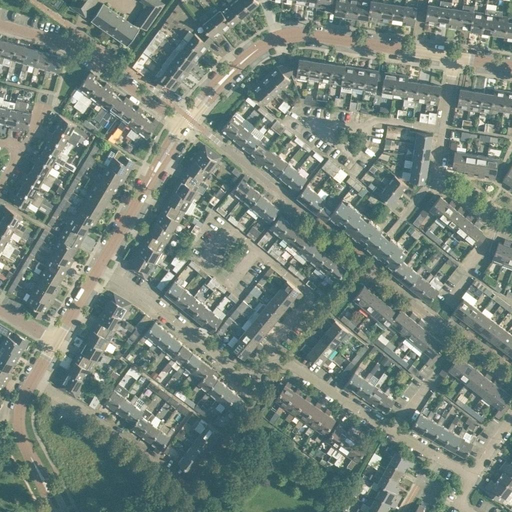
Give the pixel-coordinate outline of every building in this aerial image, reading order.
[(72,0),(69,4),(86,16),(97,0),(72,0)] [(164,3),(158,0),(139,0),(147,5),(135,22),(146,29),(164,3)] [(241,0),(232,0),(229,3),(241,17),(250,10),(241,0)] [(241,0),(250,10),(259,3),(256,0),(241,0)] [(336,0),(335,8),(334,14),(346,15),(348,0),(336,0)] [(348,0),(346,15),(357,17),(359,0),(348,0)] [(369,0),(359,0),(357,17),(368,19),(371,0),(369,0)] [(371,0),(368,19),(380,21),(382,2),(371,0)] [(382,2),(380,21),(391,22),(394,4),(382,2)] [(139,29),(103,3),(91,20),(128,45),(139,29)] [(229,3),(220,10),(232,24),(241,17),(229,3)] [(391,22),(402,24),(405,6),(394,4),(391,22)] [(425,23),(436,25),(439,6),(428,4),(425,23)] [(459,28),(470,30),(473,11),(474,6),(463,4),(462,9),(459,28)] [(417,7),(405,6),(402,24),(414,26),(417,7)] [(439,6),(436,25),(448,26),(451,8),(439,6)] [(497,9),(486,7),(485,13),(482,32),(493,33),(496,15),(497,9)] [(448,26),(459,28),(462,9),(451,8),(448,26)] [(220,10),(211,17),(223,32),(232,24),(220,10)] [(470,30),(482,32),(485,13),(473,11),(470,30)] [(508,17),(496,15),(493,33),(504,35),(505,35),(507,21),(508,17)] [(214,39),(223,32),(211,17),(202,25),(206,29),(213,39),(214,39)] [(504,35),(503,40),(511,41),(511,22),(507,21),(505,35),(504,35)] [(159,29),(157,33),(164,38),(166,34),(159,29)] [(209,44),(213,39),(206,29),(199,36),(194,33),(187,41),(187,42),(202,54),(209,44)] [(161,41),(164,38),(157,33),(154,36),(161,41)] [(183,38),(176,47),(195,63),(202,54),(187,42),(187,41),(183,38)] [(0,71),(0,72),(1,69),(4,57),(12,59),(17,44),(5,40),(0,56),(0,55),(0,71)] [(8,70),(13,72),(16,60),(23,62),(24,62),(28,47),(17,44),(12,59),(8,70)] [(19,75),(24,76),(28,64),(35,66),(40,50),(28,47),(24,62),(23,62),(19,75)] [(176,47),(169,56),(188,72),(195,63),(176,47)] [(153,53),(146,48),(143,51),(149,56),(150,56),(153,53)] [(35,66),(33,73),(37,74),(39,67),(46,69),(47,69),(51,54),(40,50),(35,66)] [(143,51),(133,66),(139,70),(144,74),(147,69),(142,66),(149,56),(143,51)] [(51,54),(47,69),(46,69),(44,76),(49,77),(51,70),(59,72),(63,57),(51,54)] [(166,69),(181,80),(188,72),(169,56),(162,65),(166,69)] [(288,63),(291,75),(292,75),(293,78),(296,77),(308,79),(311,60),(299,58),(299,60),(288,63)] [(322,62),(311,60),(308,79),(319,80),(322,62)] [(319,80),(330,82),(333,64),(322,62),(319,80)] [(277,66),(269,74),(281,87),(290,80),(287,77),(291,75),(288,63),(278,67),(277,66)] [(330,82),(341,84),(344,66),(333,64),(330,82)] [(344,66),(341,84),(353,86),(356,67),(344,66)] [(356,67),(353,86),(364,87),(367,69),(356,67)] [(174,90),(181,80),(166,69),(159,78),(155,75),(151,80),(160,88),(164,83),(174,90)] [(371,93),(375,94),(375,89),(376,89),(377,84),(378,72),(379,71),(367,69),(364,87),(370,88),(370,91),(371,93)] [(75,103),(80,107),(98,82),(92,78),(95,74),(91,71),(79,87),(84,91),(78,99),(75,103)] [(382,90),(393,92),(396,74),(395,74),(396,72),(395,71),(391,71),(390,72),(390,73),(385,72),(384,73),(378,72),(377,84),(376,89),(375,89),(375,94),(375,95),(377,95),(378,90),(382,90)] [(269,74),(260,81),(273,95),(281,87),(269,74)] [(396,74),(393,92),(404,94),(405,94),(407,80),(408,76),(396,74)] [(404,94),(403,99),(415,101),(418,82),(407,80),(405,94),(404,94)] [(264,103),(272,97),(273,95),(260,81),(251,90),(264,103)] [(79,107),(84,111),(93,98),(98,102),(110,85),(106,82),(104,86),(98,82),(80,107),(79,107)] [(415,101),(427,102),(429,84),(418,82),(415,101)] [(441,86),(429,84),(427,102),(438,104),(441,86)] [(103,106),(98,113),(102,117),(118,96),(112,92),(114,88),(110,85),(98,102),(103,106)] [(457,107),(467,109),(469,109),(471,90),(460,88),(457,107)] [(492,108),(493,108),(503,109),(506,91),(494,89),(493,94),(494,94),(492,108)] [(483,92),(471,90),(469,109),(480,111),(483,92)] [(511,91),(506,91),(503,109),(511,110),(511,91)] [(493,94),(483,92),(480,111),(492,113),(493,108),(492,108),(494,94),(493,94)] [(306,94),(305,103),(315,105),(316,100),(311,99),(312,95),(306,94)] [(118,96),(102,117),(107,120),(112,112),(118,116),(130,99),(126,97),(123,100),(118,96)] [(256,103),(248,96),(246,100),(253,106),(256,103)] [(16,99),(14,109),(8,107),(4,123),(12,125),(11,129),(15,130),(21,101),(16,99)] [(117,127),(122,131),(128,124),(127,123),(137,110),(136,110),(131,106),(134,102),(130,99),(118,116),(123,120),(117,127)] [(290,106),(284,100),(281,104),(287,109),(290,106)] [(27,102),(21,101),(15,130),(20,131),(21,127),(28,128),(32,113),(25,111),(27,102)] [(366,102),(362,101),(360,112),(369,113),(370,109),(368,108),(366,106),(366,102)] [(278,107),(285,112),(287,109),(281,104),(278,107)] [(125,137),(129,139),(130,137),(131,138),(147,117),(141,113),(143,109),(139,106),(136,110),(137,110),(127,123),(128,124),(132,127),(127,135),(125,137)] [(257,109),(264,115),(267,112),(260,106),(257,109)] [(241,124),(244,120),(245,119),(236,111),(222,129),(231,137),(242,124),(241,124)] [(275,118),(267,112),(264,115),(272,121),(275,118)] [(60,121),(56,127),(82,142),(85,137),(73,130),(76,125),(59,114),(56,119),(60,121)] [(99,121),(98,122),(103,126),(107,120),(102,117),(99,121)] [(152,121),(147,117),(131,138),(136,141),(142,133),(147,137),(159,121),(155,118),(152,121)] [(96,126),(85,119),(82,123),(93,130),(96,126)] [(271,126),(280,134),(283,130),(286,127),(277,119),(271,126)] [(242,124),(231,137),(240,144),(254,128),(244,120),(241,124),(242,124)] [(79,147),(82,142),(56,127),(53,133),(49,131),(46,135),(64,146),(67,140),(79,147)] [(254,128),(240,144),(250,152),(260,139),(264,134),(255,127),(254,128)] [(293,133),(286,127),(283,130),(290,136),(293,133)] [(408,135),(416,136),(414,144),(431,146),(432,134),(409,130),(408,135)] [(48,142),(44,148),(66,161),(66,160),(69,156),(61,151),(64,146),(46,135),(44,140),(48,142)] [(294,140),(302,146),(304,142),(297,136),(294,140)] [(256,163),(269,147),(260,139),(250,152),(255,156),(252,160),(256,163)] [(453,158),(452,167),(463,169),(466,152),(456,151),(458,142),(451,141),(449,158),(453,158)] [(312,148),(304,142),(302,146),(309,152),(312,148)] [(403,142),(402,146),(406,146),(406,147),(414,148),(413,156),(429,158),(431,146),(414,144),(403,142)] [(95,145),(89,154),(93,156),(98,147),(95,145)] [(195,160),(211,171),(221,157),(206,145),(199,154),(198,153),(194,159),(194,160),(195,160)] [(260,166),(263,162),(269,167),(279,155),(269,147),(256,163),(260,166)] [(64,165),(67,167),(70,163),(66,161),(44,148),(40,154),(37,152),(34,156),(51,167),(55,161),(63,166),(64,165)] [(118,149),(108,165),(125,176),(135,161),(124,154),(125,153),(118,149)] [(315,151),(313,155),(321,161),(323,158),(315,151)] [(474,171),(476,154),(466,152),(463,169),(468,170),(467,175),(473,176),(474,171)] [(92,156),(93,156),(89,154),(84,163),(88,165),(91,166),(95,160),(92,156)] [(476,154),(474,171),(478,172),(478,176),(484,177),(485,173),(484,172),(487,156),(476,154)] [(288,162),(279,155),(269,167),(278,175),(288,162)] [(411,168),(427,170),(429,158),(413,156),(405,155),(405,159),(412,160),(411,167),(411,168)] [(59,185),(61,181),(56,178),(56,177),(48,172),(51,167),(34,156),(32,160),(35,162),(32,168),(54,182),(59,185)] [(487,156),(484,172),(485,173),(489,173),(488,178),(495,179),(498,157),(487,156)] [(321,167),(331,175),(338,166),(328,158),(321,167)] [(200,186),(200,185),(211,171),(195,160),(194,160),(187,170),(184,175),(192,180),(200,186)] [(288,162),(278,175),(287,183),(298,170),(288,162)] [(84,163),(79,171),(82,174),(83,172),(88,165),(84,163)] [(511,164),(503,179),(511,184),(511,164)] [(108,165),(103,174),(120,185),(125,176),(108,165)] [(341,168),(338,166),(331,175),(333,177),(341,168)] [(409,180),(425,183),(427,170),(411,168),(411,167),(403,166),(402,171),(410,172),(409,180)] [(241,172),(235,167),(232,171),(238,176),(241,172)] [(42,182),(51,187),(54,182),(32,168),(28,175),(24,172),(22,177),(39,187),(42,182)] [(307,178),(298,170),(287,183),(293,187),(290,190),(294,194),(307,178)] [(342,179),(346,174),(342,170),(338,175),(342,179)] [(82,174),(79,171),(74,180),(77,182),(81,176),(82,174)] [(113,192),(115,193),(120,185),(103,174),(98,183),(113,192)] [(173,190),(174,191),(191,201),(200,186),(192,180),(184,175),(181,180),(178,184),(177,184),(173,190)] [(231,190),(241,198),(251,186),(246,182),(249,178),(244,175),(231,190)] [(387,185),(399,195),(407,185),(395,175),(390,181),(384,176),(381,180),(387,185)] [(23,183),(19,189),(41,202),(47,206),(51,208),(52,205),(49,203),(50,202),(44,198),(44,197),(36,192),(39,187),(22,177),(19,181),(23,183)] [(363,187),(353,178),(349,183),(359,192),(363,187)] [(74,180),(69,187),(68,189),(72,191),(73,190),(77,182),(74,180)] [(113,192),(98,183),(96,182),(91,190),(108,201),(113,192)] [(399,195),(387,185),(382,191),(371,182),(368,185),(373,190),(395,207),(398,203),(395,200),(399,195)] [(307,184),(297,197),(306,205),(316,192),(307,184)] [(261,194),(251,186),(241,198),(250,206),(261,194)] [(220,188),(214,195),(220,198),(225,192),(220,188)] [(38,207),(41,202),(19,189),(16,195),(12,193),(9,198),(27,208),(30,202),(38,207)] [(72,191),(68,189),(63,198),(67,200),(71,193),(72,191)] [(108,201),(91,190),(85,199),(102,209),(108,201)] [(165,206),(182,216),(191,201),(174,191),(165,206)] [(316,192),(306,205),(316,212),(326,200),(316,192)] [(367,199),(374,204),(378,199),(371,193),(367,199)] [(250,206),(260,214),(270,201),(261,194),(250,206)] [(214,205),(220,198),(214,195),(209,201),(214,205)] [(430,210),(438,216),(449,203),(440,196),(434,203),(431,200),(420,212),(425,217),(430,210)] [(336,208),(329,216),(336,221),(338,219),(345,225),(343,227),(357,239),(359,237),(366,243),(365,245),(374,252),(378,256),(380,254),(388,260),(386,262),(393,268),(401,258),(402,258),(406,253),(402,249),(403,247),(390,236),(389,238),(387,237),(380,231),(382,229),(343,197),(335,207),(336,208)] [(58,207),(61,209),(62,207),(67,200),(63,198),(58,207)] [(102,209),(85,199),(80,208),(97,218),(102,209)] [(434,220),(443,227),(446,223),(457,210),(454,207),(457,203),(452,199),(449,203),(438,216),(434,220)] [(326,200),(316,212),(325,220),(329,216),(336,208),(335,207),(326,200)] [(280,209),(270,201),(260,214),(269,222),(280,209)] [(2,218),(29,234),(32,229),(19,222),(22,216),(5,205),(2,210),(6,212),(2,218)] [(381,210),(388,216),(392,210),(385,205),(381,210)] [(155,221),(156,222),(173,232),(182,216),(165,206),(162,211),(160,215),(159,215),(155,221)] [(219,206),(216,209),(224,215),(227,212),(219,206)] [(457,210),(446,223),(454,230),(465,216),(462,214),(465,210),(460,206),(457,210)] [(53,215),(56,217),(60,211),(61,209),(58,207),(53,215)] [(75,217),(89,226),(92,227),(97,218),(80,208),(75,217)] [(454,230),(463,237),(474,223),(470,221),(473,217),(468,213),(465,216),(454,230)] [(73,215),(67,224),(84,234),(89,226),(75,217),(73,215)] [(228,218),(235,225),(238,221),(230,215),(228,218)] [(270,227),(279,235),(289,223),(280,215),(270,227)] [(191,221),(195,224),(201,227),(203,223),(194,217),(191,221)] [(416,217),(413,222),(418,226),(421,221),(416,217)] [(27,237),(32,240),(33,237),(29,234),(2,218),(0,221),(0,231),(10,237),(13,232),(21,237),(26,239),(27,237)] [(245,227),(238,221),(235,225),(242,231),(245,227)] [(147,237),(156,242),(164,247),(173,232),(156,222),(150,232),(147,237)] [(299,230),(289,223),(279,235),(289,243),(299,230)] [(483,231),(474,223),(463,237),(472,244),(473,242),(478,246),(486,236),(481,232),(483,231)] [(84,234),(67,224),(61,235),(77,245),(80,239),(81,239),(84,234)] [(196,234),(201,227),(195,224),(191,231),(196,234)] [(246,234),(254,240),(261,232),(253,225),(246,234)] [(411,234),(417,239),(421,234),(415,229),(411,234)] [(299,230),(289,243),(298,250),(308,238),(299,230)] [(427,234),(433,239),(436,235),(430,230),(427,234)] [(0,245),(15,254),(16,255),(19,250),(15,248),(15,247),(7,243),(10,237),(0,231),(0,245)] [(257,243),(261,246),(269,237),(265,234),(257,243)] [(77,245),(61,235),(54,247),(56,248),(57,248),(71,257),(74,252),(73,251),(77,245)] [(442,240),(436,235),(433,239),(439,244),(442,240)] [(137,252),(138,253),(155,263),(164,247),(156,242),(147,237),(144,242),(142,247),(141,246),(137,252)] [(39,238),(34,247),(37,249),(38,247),(43,240),(39,238)] [(298,250),(307,258),(317,246),(308,238),(298,250)] [(503,261),(504,261),(509,245),(511,241),(505,239),(503,243),(498,242),(498,243),(492,241),(488,253),(493,255),(491,261),(502,265),(503,261)] [(444,247),(450,252),(453,249),(447,244),(444,247)] [(13,260),(16,255),(15,254),(0,245),(0,254),(1,253),(13,260)] [(511,246),(509,245),(504,261),(503,261),(502,265),(511,268),(511,246)] [(307,258),(317,266),(327,253),(317,246),(307,258)] [(34,247),(29,255),(32,257),(36,250),(37,249),(34,247)] [(57,248),(56,248),(51,257),(68,267),(73,258),(71,257),(57,248)] [(269,252),(276,258),(279,255),(272,249),(269,252)] [(459,254),(453,249),(450,252),(456,257),(459,254)] [(146,279),(155,263),(138,253),(132,263),(129,269),(146,279)] [(336,261),(327,253),(317,266),(326,273),(336,261)] [(393,268),(390,271),(400,279),(411,266),(415,260),(418,255),(415,253),(407,263),(402,258),(401,258),(393,268)] [(27,266),(32,257),(29,255),(24,264),(27,266)] [(286,261),(279,255),(276,258),(284,264),(286,261)] [(46,265),(39,261),(63,276),(68,267),(51,257),(46,265)] [(168,271),(174,274),(176,272),(186,260),(182,258),(181,257),(172,269),(171,267),(168,271)] [(449,257),(446,261),(452,266),(455,262),(449,257)] [(195,269),(198,271),(201,268),(191,260),(188,263),(190,265),(188,268),(192,272),(195,269)] [(41,270),(39,273),(41,274),(41,275),(43,276),(58,284),(63,276),(39,261),(36,266),(41,270)] [(346,269),(336,261),(326,273),(336,281),(346,269)] [(24,264),(18,273),(22,275),(27,266),(24,264)] [(287,267),(295,273),(297,270),(290,264),(287,267)] [(411,266),(400,279),(410,287),(420,274),(425,268),(421,265),(416,271),(411,266)] [(270,266),(263,275),(267,278),(274,269),(270,266)] [(208,274),(201,268),(198,271),(205,278),(208,274)] [(305,276),(297,270),(295,273),(302,280),(305,276)] [(9,278),(5,276),(0,272),(0,277),(7,281),(9,278)] [(420,274),(410,287),(418,294),(429,282),(434,276),(433,275),(430,272),(425,278),(420,274)] [(18,282),(22,275),(18,273),(13,282),(16,284),(18,282)] [(262,284),(267,278),(263,275),(258,281),(262,284)] [(55,294),(60,286),(58,284),(43,276),(38,285),(55,294)] [(429,282),(418,294),(428,302),(443,284),(434,276),(429,282)] [(209,281),(217,287),(219,283),(212,277),(209,281)] [(162,278),(156,285),(161,290),(167,283),(162,278)] [(473,282),(484,291),(487,287),(475,278),(473,282)] [(487,282),(493,286),(496,283),(489,278),(487,282)] [(316,285),(309,279),(306,283),(313,289),(316,285)] [(165,292),(174,300),(184,288),(175,280),(165,292)] [(287,280),(280,288),(293,299),(296,296),(299,299),(304,294),(287,280)] [(15,285),(16,284),(13,282),(8,291),(11,293),(15,285)] [(227,289),(219,283),(217,287),(224,293),(227,289)] [(502,288),(496,283),(493,286),(500,291),(502,288)] [(362,305),(372,292),(373,292),(376,288),(371,284),(368,288),(364,285),(353,298),(362,305)] [(33,293),(50,303),(55,294),(38,285),(33,293)] [(255,286),(249,292),(253,295),(258,289),(255,286)] [(326,293),(318,287),(315,290),(323,297),(326,293)] [(493,292),(487,287),(484,291),(490,295),(493,292)] [(174,300),(184,308),(194,296),(184,288),(174,300)] [(293,299),(280,288),(273,297),(286,307),(289,304),(292,307),(297,302),(293,299)] [(207,298),(198,291),(194,296),(184,308),(193,316),(203,303),(207,298)] [(373,292),(372,292),(362,305),(370,312),(381,299),(384,295),(379,291),(376,295),(373,292)] [(50,303),(33,293),(30,292),(25,301),(33,306),(29,312),(41,318),(50,303)] [(231,292),(228,296),(236,302),(239,299),(231,292)] [(248,301),(253,295),(249,292),(244,298),(248,301)] [(114,293),(105,309),(122,319),(131,303),(118,295),(114,293)] [(495,299),(501,303),(504,300),(497,295),(495,299)] [(273,297),(266,305),(279,316),(286,307),(273,297)] [(381,299),(370,312),(379,319),(389,306),(393,302),(388,298),(385,302),(381,299)] [(462,318),(463,318),(473,305),(464,298),(451,315),(456,319),(459,315),(462,318)] [(241,302),(236,308),(239,311),(246,303),(243,300),(241,302)] [(510,305),(504,300),(501,303),(507,308),(510,305)] [(193,316),(202,323),(212,311),(203,303),(193,316)] [(256,311),(259,313),(272,324),(279,316),(266,305),(263,303),(256,311)] [(384,330),(387,326),(390,322),(401,309),(396,305),(393,309),(389,306),(379,319),(375,323),(384,330)] [(465,326),(467,322),(471,325),(481,311),(473,305),(463,318),(462,318),(459,322),(465,326)] [(113,335),(122,319),(105,309),(104,308),(100,315),(101,315),(99,320),(96,325),(113,335)] [(234,317),(239,311),(236,308),(231,314),(234,317)] [(395,333),(398,329),(409,316),(409,315),(401,309),(390,322),(387,326),(395,333)] [(248,319),(252,322),(265,332),(272,324),(259,313),(256,311),(255,310),(248,319)] [(222,319),(212,311),(202,323),(212,331),(222,319)] [(473,332),(476,328),(480,331),(490,318),(481,311),(471,325),(468,329),(473,332)] [(417,316),(412,312),(409,315),(409,316),(398,329),(407,336),(417,323),(414,320),(417,316)] [(135,327),(136,327),(141,331),(142,330),(142,331),(152,318),(146,313),(135,327)] [(341,319),(347,324),(349,320),(343,315),(341,319)] [(359,321),(353,316),(350,321),(349,320),(347,324),(352,329),(359,321)] [(222,325),(225,328),(232,319),(229,317),(222,325)] [(490,318),(480,331),(488,338),(489,338),(499,325),(490,318)] [(341,339),(345,343),(353,334),(335,320),(332,324),(327,319),(323,324),(328,328),(341,339)] [(422,320),(419,324),(417,323),(407,336),(415,343),(426,329),(424,328),(427,324),(422,320)] [(149,336),(155,341),(165,329),(155,321),(140,339),(144,342),(149,336)] [(258,341),(265,332),(252,322),(245,330),(258,341)] [(1,344),(2,344),(19,355),(28,340),(16,333),(13,339),(9,337),(13,331),(0,323),(0,331),(6,335),(1,344)] [(198,329),(207,336),(211,331),(202,324),(198,329)] [(96,325),(93,329),(87,340),(104,350),(113,335),(96,325)] [(220,334),(225,328),(222,325),(217,331),(220,334)] [(491,345),(493,342),(497,345),(508,331),(499,325),(489,338),(488,338),(486,342),(491,345)] [(316,332),(321,337),(334,348),(341,339),(328,328),(325,332),(320,328),(316,332)] [(165,329),(155,341),(150,347),(154,350),(158,344),(164,349),(159,354),(160,355),(175,337),(165,329)] [(357,333),(363,338),(366,334),(360,329),(357,333)] [(415,343),(423,349),(434,336),(426,329),(415,343)] [(259,350),(263,345),(258,341),(245,330),(238,338),(252,349),(254,346),(259,350)] [(497,345),(506,351),(511,342),(511,334),(508,331),(497,345)] [(371,344),(374,341),(366,334),(363,338),(369,343),(371,344)] [(309,341),(314,345),(327,356),(334,348),(321,337),(318,340),(313,336),(309,341)] [(443,344),(434,336),(423,349),(431,356),(425,362),(430,366),(441,354),(437,351),(443,344)] [(185,346),(175,337),(160,355),(163,357),(167,352),(173,357),(162,370),(164,371),(185,346)] [(256,353),(252,349),(238,338),(231,347),(244,358),(247,354),(252,358),(256,353)] [(81,351),(78,355),(87,360),(95,365),(104,350),(87,340),(86,339),(82,346),(83,346),(81,351)] [(383,348),(385,345),(379,340),(376,344),(383,348)] [(385,345),(383,348),(391,355),(394,352),(392,350),(395,346),(388,340),(385,345)] [(511,342),(506,351),(503,355),(508,359),(511,355),(511,342)] [(332,360),(327,356),(314,345),(311,349),(305,343),(301,349),(320,365),(323,361),(328,365),(332,360)] [(0,355),(14,363),(19,355),(2,344),(0,347),(0,355)] [(361,356),(366,350),(366,349),(368,347),(365,344),(363,347),(361,345),(356,352),(358,353),(361,356)] [(173,375),(176,377),(195,354),(185,346),(164,371),(166,373),(177,360),(182,364),(173,375)] [(402,359),(394,352),(391,355),(399,362),(402,359)] [(361,356),(358,353),(353,359),(356,362),(361,356)] [(205,362),(195,354),(176,377),(177,378),(186,367),(192,372),(187,378),(190,380),(195,374),(205,362)] [(0,366),(9,372),(14,363),(0,355),(0,366)] [(78,355),(75,360),(69,371),(86,381),(95,365),(87,360),(78,355)] [(450,370),(457,376),(467,362),(459,355),(453,363),(449,360),(439,373),(444,377),(450,370)] [(385,356),(380,362),(386,367),(391,361),(385,356)] [(471,358),(467,362),(457,376),(466,382),(476,369),(472,366),(476,361),(471,358)] [(408,364),(402,359),(399,362),(405,367),(408,364)] [(202,386),(212,374),(215,370),(205,362),(195,374),(201,379),(193,389),(196,391),(201,386),(202,386)] [(349,364),(344,370),(347,373),(352,367),(349,364)] [(350,387),(356,391),(365,378),(359,374),(363,368),(359,365),(343,388),(347,391),(350,387)] [(409,370),(417,374),(420,369),(412,365),(409,370)] [(0,378),(6,382),(11,373),(9,372),(0,366),(0,378)] [(109,367),(106,372),(116,378),(119,374),(113,370),(109,367)] [(135,369),(130,376),(136,380),(140,373),(135,369)] [(484,375),(476,369),(466,382),(475,389),(485,375),(484,375)] [(59,387),(76,397),(86,381),(69,371),(68,370),(64,377),(65,377),(62,382),(59,387)] [(343,379),(347,373),(344,370),(339,376),(343,379)] [(493,375),(487,371),(484,375),(485,375),(475,389),(483,395),(493,382),(490,379),(493,375)] [(369,372),(365,378),(356,391),(366,398),(375,385),(369,381),(373,375),(369,372)] [(383,372),(379,379),(375,385),(366,398),(376,405),(385,392),(384,392),(378,388),(387,375),(383,372)] [(221,381),(212,374),(202,386),(207,390),(202,396),(206,399),(211,393),(221,381)] [(483,395),(492,402),(502,388),(498,385),(501,382),(496,378),(493,382),(483,395)] [(147,385),(157,393),(161,388),(151,381),(147,385)] [(212,404),(214,406),(229,388),(221,381),(211,393),(217,398),(212,404)] [(275,412),(280,415),(285,407),(285,406),(295,391),(289,387),(291,384),(287,381),(275,399),(281,403),(275,412)] [(114,409),(124,396),(129,390),(118,383),(104,402),(114,409)] [(384,392),(385,392),(376,405),(386,412),(395,399),(388,394),(393,388),(389,386),(384,392)] [(170,395),(161,388),(157,393),(166,400),(170,395)] [(226,405),(227,407),(238,395),(229,388),(214,406),(216,407),(221,401),(226,405)] [(285,419),(290,422),(295,413),(305,398),(299,394),(301,391),(297,388),(295,391),(285,406),(285,407),(291,411),(285,419)] [(511,395),(502,388),(492,402),(499,408),(494,414),(499,418),(509,405),(505,402),(511,395)] [(96,393),(94,396),(89,404),(95,408),(103,397),(106,392),(98,389),(96,393)] [(184,400),(187,397),(186,396),(177,389),(174,393),(184,400)] [(451,389),(449,391),(447,390),(444,393),(450,398),(453,394),(455,392),(451,389)] [(124,396),(114,409),(124,416),(133,403),(134,403),(138,397),(135,395),(130,401),(124,396)] [(170,395),(166,400),(176,407),(180,402),(170,395)] [(246,402),(238,395),(227,407),(226,405),(221,411),(225,415),(230,409),(236,414),(246,402)] [(295,425),(300,428),(305,420),(315,405),(309,401),(311,398),(307,395),(305,398),(295,413),(301,417),(295,425)] [(196,404),(187,397),(184,400),(194,407),(196,404)] [(455,401),(461,406),(464,403),(458,398),(455,401)] [(140,408),(134,403),(133,403),(124,416),(130,420),(127,424),(131,427),(141,414),(145,409),(148,405),(144,402),(140,408)] [(189,409),(180,402),(176,407),(186,414),(189,409)] [(305,432),(309,435),(315,427),(325,412),(319,408),(321,404),(317,402),(315,405),(305,420),(311,424),(305,432)] [(470,407),(464,403),(461,406),(468,411),(470,407)] [(196,404),(194,407),(198,411),(203,414),(206,416),(208,413),(206,411),(207,410),(203,407),(202,408),(196,404)] [(331,411),(327,408),(325,412),(315,427),(321,431),(315,439),(319,441),(335,419),(329,414),(331,411)] [(155,416),(151,413),(145,409),(141,414),(131,427),(141,434),(150,421),(151,422),(155,416)] [(481,416),(472,409),(470,412),(479,419),(481,416)] [(423,432),(430,419),(431,419),(435,412),(431,410),(427,416),(420,412),(412,426),(423,432)] [(208,413),(206,416),(213,422),(216,418),(208,413)] [(448,428),(442,425),(441,425),(433,438),(444,445),(452,431),(456,424),(459,418),(455,415),(451,422),(448,428)] [(437,423),(431,419),(430,419),(423,432),(433,438),(441,425),(442,425),(445,418),(441,416),(437,423)] [(205,426),(200,432),(200,433),(213,442),(217,437),(221,439),(224,435),(216,429),(201,418),(199,422),(205,426)] [(150,421),(141,434),(151,442),(164,424),(165,423),(161,420),(157,426),(151,422),(150,421)] [(347,432),(341,428),(343,425),(339,422),(327,440),(333,444),(327,452),(331,455),(337,447),(336,447),(347,432)] [(171,427),(170,428),(164,424),(151,442),(156,446),(153,449),(158,453),(175,430),(171,427)] [(194,428),(191,432),(197,436),(193,442),(206,452),(213,442),(200,433),(200,432),(194,428)] [(347,432),(336,447),(337,447),(342,451),(337,459),(341,462),(347,454),(347,453),(357,439),(357,438),(351,434),(353,431),(349,428),(347,432)] [(459,434),(452,431),(444,445),(454,450),(462,437),(465,431),(466,430),(462,428),(459,434)] [(186,452),(198,462),(206,452),(193,442),(187,438),(183,435),(178,432),(178,431),(175,435),(184,441),(190,446),(186,452)] [(462,437),(454,450),(465,457),(477,436),(473,434),(472,435),(465,431),(462,437)] [(363,438),(359,435),(357,438),(357,439),(347,453),(347,454),(353,458),(347,466),(351,469),(367,446),(361,441),(363,438)] [(385,450),(393,455),(389,461),(404,470),(407,464),(412,466),(415,461),(387,446),(385,450)] [(198,462),(186,452),(180,447),(177,451),(183,456),(178,462),(191,472),(198,462)] [(370,460),(368,464),(383,472),(398,480),(404,470),(389,461),(386,468),(378,463),(377,464),(370,460)] [(502,465),(511,472),(511,460),(509,463),(505,460),(502,465)] [(511,487),(511,472),(502,465),(499,469),(503,472),(499,477),(511,487)] [(369,478),(382,485),(396,493),(399,488),(395,486),(398,480),(383,472),(380,478),(372,473),(371,475),(364,471),(362,474),(369,478)] [(508,500),(511,495),(511,487),(499,477),(495,483),(491,479),(484,489),(501,502),(505,497),(508,500)] [(369,497),(365,503),(370,506),(380,511),(385,511),(390,504),(368,491),(368,490),(359,485),(357,490),(366,494),(365,495),(369,497)] [(398,502),(393,499),(396,493),(382,485),(378,491),(370,487),(368,490),(368,491),(390,504),(395,507),(398,502)]
